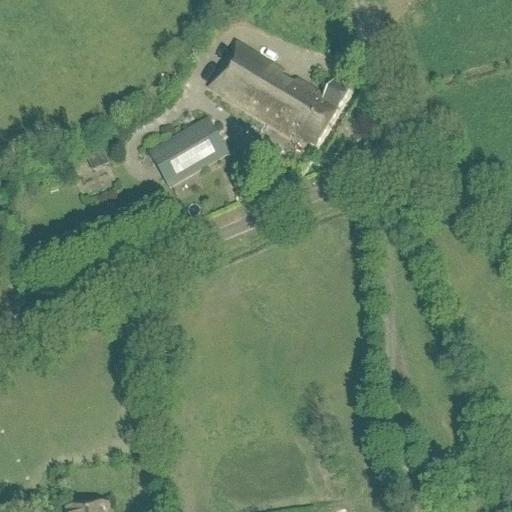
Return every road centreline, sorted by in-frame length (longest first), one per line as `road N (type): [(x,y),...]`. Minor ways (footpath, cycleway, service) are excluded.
road 1 (tertiary): [(0,331),(334,188),(392,181)]
road 2 (unclassified): [(392,181),(389,122),(361,0)]
road 3 (tertiary): [(511,239),(416,183),(392,181)]
